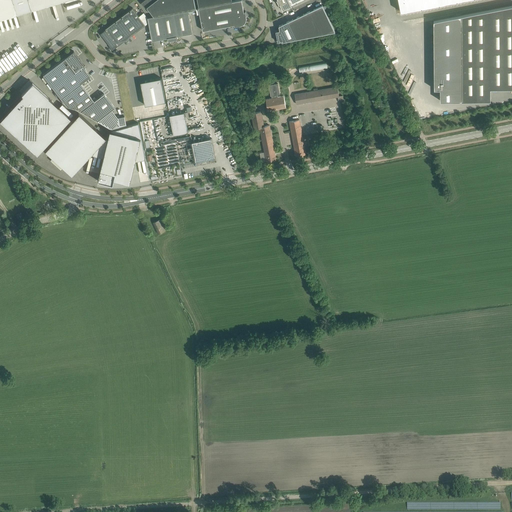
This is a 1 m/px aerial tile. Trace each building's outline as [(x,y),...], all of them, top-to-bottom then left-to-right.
[(0,0),(0,17),(30,8),(58,0),(0,0)] [(143,0),(141,2),(146,7),(147,6),(155,16),(196,8),(194,0),(143,0)] [(200,13),(203,30),(234,24),(235,25),(234,26),(241,25),(242,24),(243,24),(244,23),(245,23),(245,22),(246,21),(246,20),(246,19),(247,18),(247,17),(246,17),(245,11),(245,12),(244,12),(241,0),(237,0),(232,1),(199,7),(196,8),(197,14),(200,13)] [(276,0),(279,5),(280,4),(283,10),(292,6),(292,5),(302,0),(276,0)] [(398,0),(401,12),(461,0),(398,0)] [(276,31),(278,42),(282,41),(282,42),(335,32),(322,5),(279,26),(280,30),(276,31)] [(511,5),(461,15),(462,100),(491,100),(490,88),(511,87),(511,5)] [(144,13),(139,16),(133,8),(105,29),(106,29),(103,31),(104,31),(102,32),(102,33),(110,44),(110,45),(113,49),(118,45),(118,46),(148,23),(147,17),(144,13)] [(168,38),(168,41),(177,39),(177,36),(183,35),(192,33),(188,10),(183,11),(148,17),(152,41),(168,38)] [(400,48),(408,48),(408,39),(397,39),(397,45),(400,45),(400,48)] [(97,121),(115,108),(104,93),(94,101),(80,83),(90,76),(82,66),(84,64),(73,51),(64,57),(65,58),(43,75),(66,106),(77,109),(97,121)] [(6,69),(20,62),(16,55),(6,60),(4,56),(0,58),(6,69)] [(311,71),(328,68),(327,62),(299,67),(300,72),(311,70),(311,71)] [(405,87),(411,84),(407,75),(401,78),(405,87)] [(143,82),(142,84),(142,86),(141,86),(145,105),(166,101),(161,78),(145,81),(143,82)] [(69,118),(70,117),(48,97),(32,82),(21,94),(22,95),(0,118),(0,120),(36,154),(66,121),(69,118)] [(272,98),(266,99),(268,111),(286,107),(285,102),(284,96),(277,97),(277,95),(280,94),(278,84),(269,85),(271,96),(272,96),(272,98)] [(343,96),(339,96),(337,86),(295,94),(297,104),(338,97),(339,100),(343,99),(343,96)] [(260,127),(266,161),(276,159),(270,125),(264,126),(261,111),(251,113),(254,128),(260,127)] [(174,134),(188,132),(184,112),(170,115),(174,134)] [(69,123),(44,150),(71,174),(91,152),(93,154),(102,156),(107,139),(78,113),(71,120),(69,118),(66,121),(69,123)] [(124,116),(117,118),(110,129),(120,126),(126,124),(125,121),(124,116)] [(145,149),(128,118),(125,121),(126,124),(120,126),(109,137),(107,137),(107,139),(102,156),(98,176),(111,179),(112,174),(131,179),(137,154),(145,149)] [(296,156),(306,154),(299,119),(289,121),(296,156)] [(192,142),(193,147),(195,156),(196,161),(215,158),(212,138),(192,142)] [(162,218),(154,222),(156,226),(159,233),(167,230),(164,223),(162,218)]
